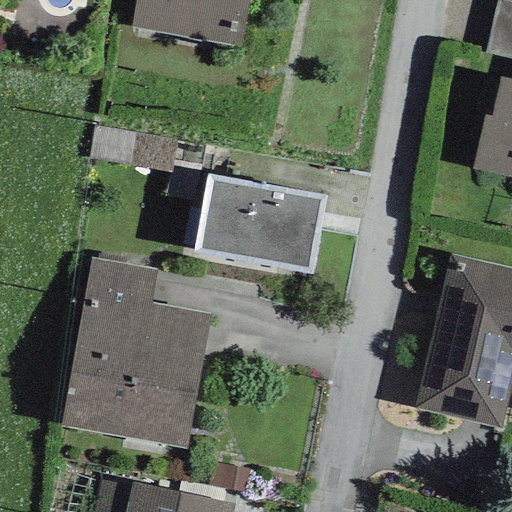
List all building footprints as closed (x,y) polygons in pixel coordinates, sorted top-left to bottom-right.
[(135,0),(131,28),(239,49),(248,0),(135,0)] [(511,60),(511,1),(507,0),(496,0),(485,54),(511,60)] [(484,115),(472,169),(511,178),(511,80),(499,77),(490,117),(484,115)] [(95,126),(89,158),(169,173),(175,140),(95,126)] [(325,196),(207,174),(193,252),(310,274),(325,196)] [(511,269),(449,254),(413,408),(501,429),(511,380),(511,269)] [(156,270),(91,259),(60,427),(184,449),(209,315),(151,304),(156,270)] [(212,463),(208,485),(243,493),(248,471),(212,463)] [(230,511),(232,505),(132,484),(131,488),(100,481),(93,511),(230,511)]
